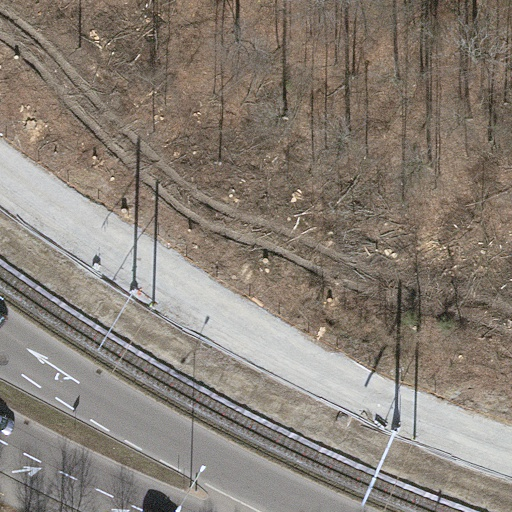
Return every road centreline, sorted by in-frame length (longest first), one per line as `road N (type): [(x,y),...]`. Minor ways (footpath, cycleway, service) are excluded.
road 1 (secondary): [(274,511),(201,456),(0,340)]
road 2 (secondary): [(0,439),(147,511)]
